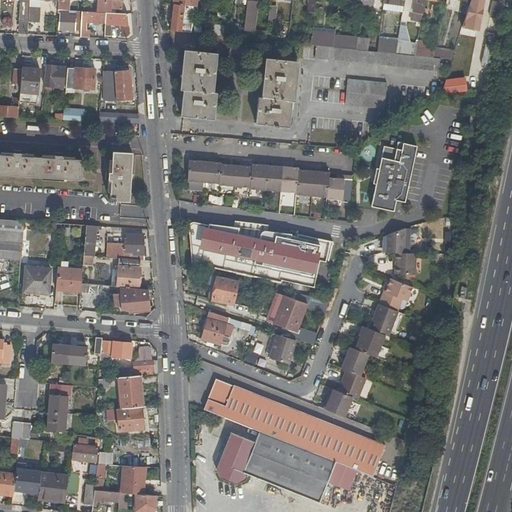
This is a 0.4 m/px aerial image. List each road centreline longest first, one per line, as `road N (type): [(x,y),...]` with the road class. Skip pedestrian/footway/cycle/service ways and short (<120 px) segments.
road 1 (tertiary): [(170,332),(147,49)]
road 2 (motorway): [(511,249),(449,511)]
road 3 (tertiary): [(176,511),(170,332)]
road 4 (residential): [(0,43),(147,49)]
road 5 (residential): [(31,320),(170,332)]
